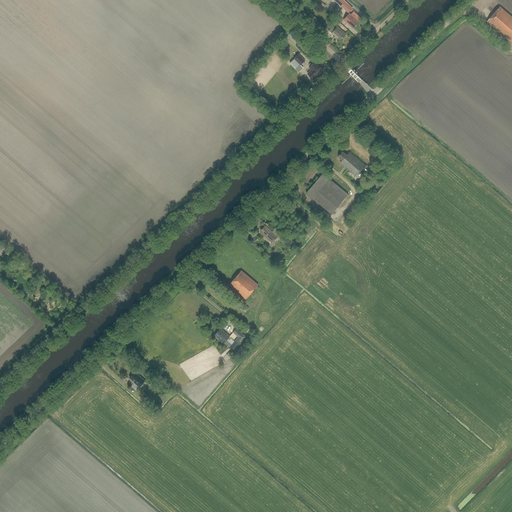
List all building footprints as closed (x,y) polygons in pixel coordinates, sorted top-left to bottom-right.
[(333,0),(348,14),(353,9),(343,0),(333,0)] [(511,43),(511,17),(500,7),(487,22),(511,43)] [(350,13),(343,20),(353,29),(354,27),(357,24),(359,22),(350,13)] [(303,20),(314,30),(318,25),(315,23),(317,21),(308,14),(303,20)] [(332,25),(327,30),(340,41),(341,40),(344,36),(346,34),(337,27),(335,29),(332,25)] [(295,43),(299,39),(291,33),(288,37),(295,43)] [(299,54),(294,59),(300,65),(305,61),(299,54)] [(315,62),(312,65),(312,64),(311,64),(309,65),(309,66),(310,67),(309,68),(312,70),(308,74),(312,79),(316,75),(323,69),(318,64),(315,62)] [(356,176),(365,165),(350,152),(347,155),(343,151),(338,157),(342,160),(341,162),(345,166),(345,167),(356,176)] [(332,214),(348,194),(323,173),(306,193),(332,214)] [(272,243),(277,237),(265,226),(261,231),(262,232),(261,233),(272,243)] [(246,299),(258,285),(241,270),(229,285),(246,299)] [(233,352),(246,337),(236,328),(233,333),(238,337),(229,348),(233,352)] [(215,335),(218,338),(224,344),(230,337),(220,329),(215,335)] [(139,387),(145,381),(138,375),(137,375),(134,372),(130,378),(134,382),(139,387)]
